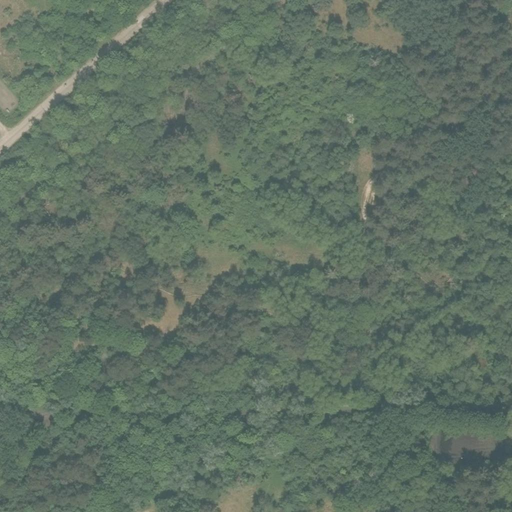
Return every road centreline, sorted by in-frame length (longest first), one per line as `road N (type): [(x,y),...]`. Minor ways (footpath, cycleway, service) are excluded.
road 1 (unknown): [(461,0),(478,111),(459,133),(424,144),(377,182),(366,227),(335,260),(326,311),(290,324),(208,296),(142,293),(101,270),(51,304),(0,301)]
road 2 (track): [(0,419),(99,422),(262,406),(375,423),(511,419)]
